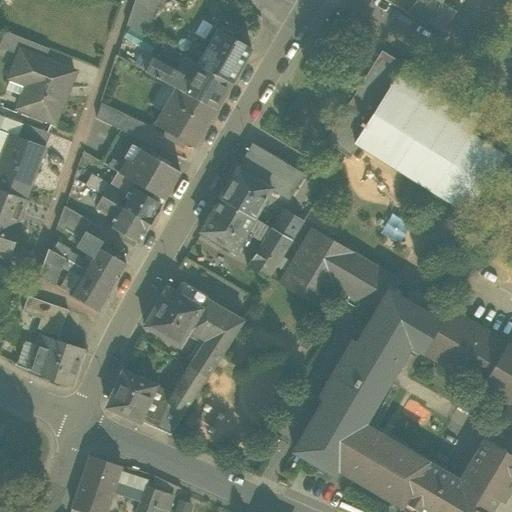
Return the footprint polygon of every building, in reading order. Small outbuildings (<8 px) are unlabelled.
[(134,0),(126,26),(144,36),(163,0),(134,0)] [(416,0),(406,13),(425,25),(441,1),(438,0),(416,0)] [(217,29),(205,50),(197,65),(196,65),(230,84),(250,48),(217,29)] [(20,51),(44,60),(48,49),(4,31),(0,42),(0,47),(18,55),(20,51)] [(185,58),(197,65),(205,50),(194,44),(185,58)] [(22,110),(54,123),(74,72),(44,60),(20,51),(18,55),(11,72),(34,81),(22,110)] [(357,143),(467,212),(503,155),(469,134),(480,117),(403,69),(404,67),(382,54),(327,141),(349,155),(357,143)] [(181,90),(182,91),(188,82),(181,78),(183,75),(151,58),(144,70),(177,88),(181,90)] [(216,109),(230,84),(196,65),(188,82),(182,91),(216,109)] [(177,88),(163,111),(167,114),(181,90),(177,88)] [(193,147),(216,109),(182,91),(181,90),(167,114),(163,111),(155,125),(167,132),(165,135),(181,145),(183,142),(193,147)] [(96,118),(142,140),(148,126),(101,104),(96,118)] [(4,117),(0,128),(0,160),(10,135),(18,138),(23,124),(4,117)] [(18,138),(44,148),(50,134),(23,124),(18,138)] [(44,148),(18,138),(10,135),(0,160),(0,190),(24,200),(44,148)] [(252,143),(237,168),(271,188),(270,189),(288,200),(303,174),(252,143)] [(163,200),(164,200),(180,172),(140,149),(132,163),(126,159),(123,165),(112,159),(107,167),(117,173),(163,200)] [(254,218),(270,189),(271,188),(237,168),(219,198),(254,218)] [(86,186),(102,196),(108,185),(91,175),(86,186)] [(108,185),(102,196),(149,224),(160,204),(131,187),(124,200),(119,197),(121,193),(110,186),(108,185)] [(0,190),(0,214),(6,217),(5,221),(15,224),(24,200),(0,190)] [(137,244),(149,224),(102,196),(95,207),(113,218),(108,226),(137,244)] [(246,231),(254,218),(219,198),(200,231),(234,251),(240,242),(245,245),(251,234),(246,231)] [(65,228),(77,235),(86,219),(64,206),(57,225),(65,229),(65,228)] [(20,226),(15,224),(5,221),(0,219),(0,254),(9,258),(20,226)] [(61,257),(63,259),(77,235),(65,228),(65,229),(51,252),(61,257)] [(246,267),(267,279),(291,241),(271,228),(246,267)] [(278,283),(320,308),(333,287),(353,252),(311,228),(290,263),(278,283)] [(91,257),(87,263),(83,270),(112,287),(125,263),(99,248),(103,241),(86,231),(76,248),(91,257)] [(482,252),(511,270),(511,242),(494,231),(482,252)] [(38,276),(51,284),(52,282),(58,266),(61,257),(51,252),(48,250),(38,276)] [(389,292),(394,282),(397,278),(353,252),(333,287),(348,296),(346,301),(353,306),(356,307),(360,302),(375,311),(387,291),(389,292)] [(58,266),(65,270),(74,275),(75,274),(79,276),(83,270),(74,265),(63,259),(61,257),(58,266)] [(74,265),(83,270),(87,263),(83,260),(82,262),(77,259),(74,265)] [(69,294),(79,276),(75,274),(74,275),(65,270),(55,286),(69,294)] [(112,287),(83,270),(79,276),(69,294),(98,311),(112,287)] [(189,330),(208,341),(223,350),(242,321),(206,299),(200,308),(167,289),(145,326),(155,332),(168,339),(180,346),(189,330)] [(337,470),(400,507),(402,503),(426,462),(363,425),(410,346),(422,353),(440,322),(389,292),(387,291),(375,311),(357,342),(353,340),(318,398),(323,401),(293,451),(333,475),(337,470)] [(37,329),(58,336),(67,310),(27,296),(22,312),(41,318),(37,329)] [(448,309),(442,319),(474,338),(480,328),(448,309)] [(422,353),(481,388),(507,344),(480,328),(474,338),(442,319),(440,322),(422,353)] [(35,372),(72,385),(83,351),(39,336),(32,355),(40,357),(35,372)] [(207,377),(223,350),(208,341),(191,368),(207,377)] [(511,346),(507,344),(481,388),(510,404),(502,418),(511,424),(511,346)] [(27,370),(35,372),(40,357),(32,355),(27,370)] [(184,413),(207,377),(191,368),(189,366),(172,393),(166,402),(167,403),(184,413)] [(111,409),(140,422),(143,414),(156,386),(122,371),(108,402),(106,407),(111,409)] [(143,414),(159,421),(167,403),(166,402),(172,393),(156,386),(143,414)] [(140,422),(170,435),(184,413),(167,403),(159,421),(143,414),(140,422)] [(463,486),(489,443),(484,440),(458,483),(463,486)] [(484,511),(493,497),(497,499),(508,493),(511,486),(511,456),(489,443),(463,486),(458,483),(449,477),(450,476),(426,462),(402,503),(416,511),(484,511)] [(89,455),(80,482),(113,493),(141,502),(144,493),(116,484),(120,472),(122,466),(89,455)] [(144,493),(146,486),(147,481),(120,472),(116,484),(144,493)] [(148,486),(180,494),(182,485),(150,478),(148,486)] [(80,511),(106,511),(113,493),(80,482),(71,509),(80,511)] [(144,493),(141,502),(167,511),(172,495),(146,486),(144,493)] [(489,511),(497,499),(493,497),(484,511),(489,511)] [(190,511),(193,501),(179,498),(175,511),(190,511)] [(166,511),(167,511),(141,502),(137,511),(166,511)] [(416,511),(402,503),(400,507),(399,508),(405,511),(416,511)]
